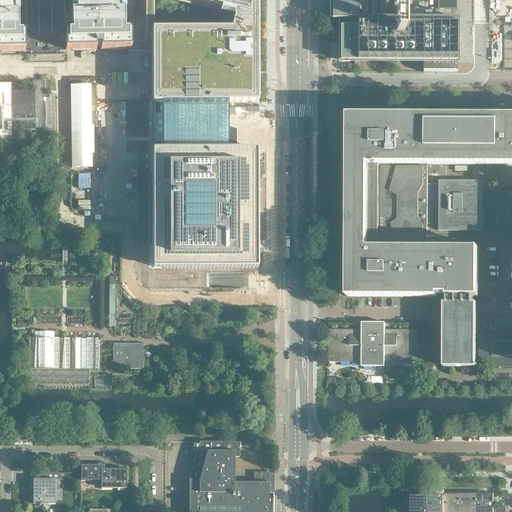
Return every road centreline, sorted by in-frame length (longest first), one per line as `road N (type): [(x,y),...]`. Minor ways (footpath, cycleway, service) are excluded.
road 1 (tertiary): [(297,446),(297,80)]
road 2 (unclassified): [(297,446),(511,446)]
road 3 (residential): [(5,450),(151,450),(158,457),(157,511)]
